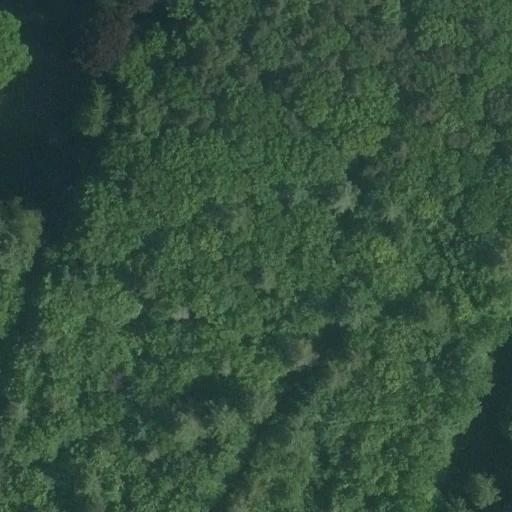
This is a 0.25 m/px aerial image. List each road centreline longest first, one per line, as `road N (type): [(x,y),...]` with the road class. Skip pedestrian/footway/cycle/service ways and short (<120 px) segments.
road 1 (track): [(201,511),(324,332),(385,298),(511,257)]
road 2 (track): [(324,332),(202,309),(108,307),(52,293),(0,265)]
road 3 (track): [(0,7),(79,20),(132,0)]
